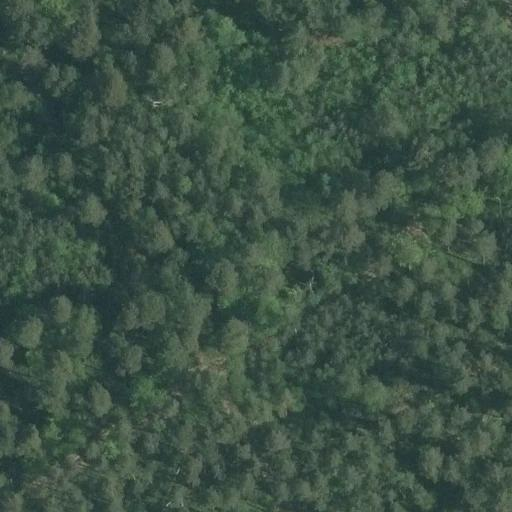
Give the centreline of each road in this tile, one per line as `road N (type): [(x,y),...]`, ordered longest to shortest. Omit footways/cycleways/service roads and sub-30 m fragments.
road 1 (track): [(511,162),(434,212),(353,284),(210,375)]
road 2 (track): [(210,375),(0,502)]
